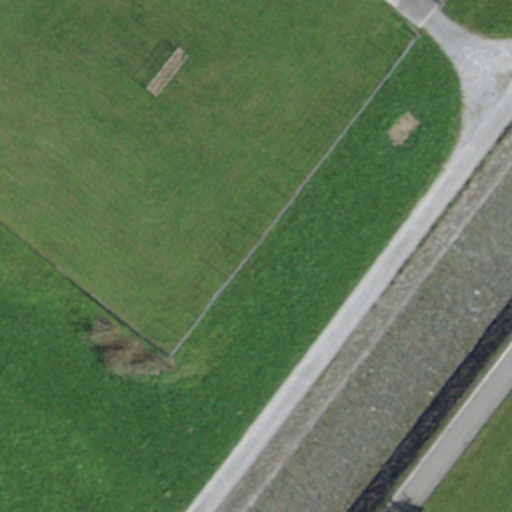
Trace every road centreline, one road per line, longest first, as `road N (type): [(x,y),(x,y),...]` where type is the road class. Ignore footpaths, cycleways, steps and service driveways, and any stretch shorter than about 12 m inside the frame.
road 1 (track): [(511,107),(202,511)]
road 2 (residential): [(400,511),(511,366)]
road 3 (track): [(511,71),(415,0)]
